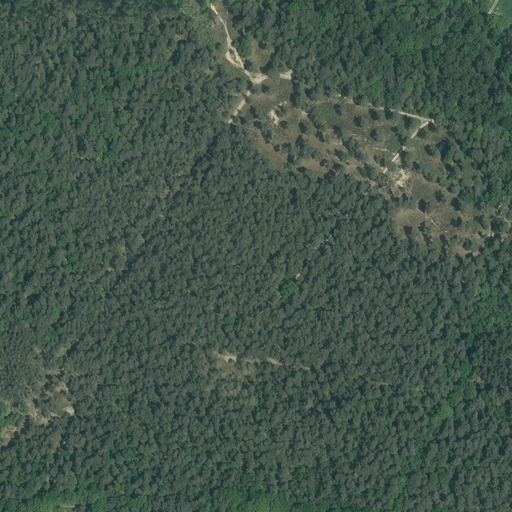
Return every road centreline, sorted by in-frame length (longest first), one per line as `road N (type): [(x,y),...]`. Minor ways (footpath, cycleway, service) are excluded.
road 1 (track): [(387,511),(458,395),(500,188)]
road 2 (track): [(254,317),(425,118),(504,141)]
road 3 (track): [(342,511),(253,495),(39,501)]
road 4 (track): [(39,501),(84,403),(254,317)]
road 5 (track): [(277,367),(458,395)]
